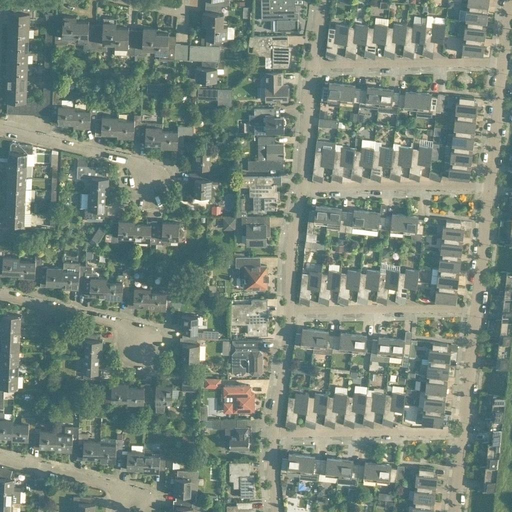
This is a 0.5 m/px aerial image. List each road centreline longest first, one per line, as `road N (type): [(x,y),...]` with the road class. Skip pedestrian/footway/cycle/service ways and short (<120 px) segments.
road 1 (residential): [(312,66),(503,66)]
road 2 (residential): [(299,187),(489,184)]
road 3 (residential): [(475,309),(286,305)]
road 4 (residential): [(461,433),(272,431)]
road 5 (residential): [(150,349),(116,323),(0,294)]
road 6 (residential): [(150,177),(124,161),(0,128)]
road 7 (residential): [(139,511),(112,484),(0,456)]
road 8 (residential): [(272,431),(286,305)]
road 9 (residential): [(475,309),(489,184)]
road 10 (residential): [(461,433),(475,309)]
road 11 (residential): [(299,187),(312,66)]
